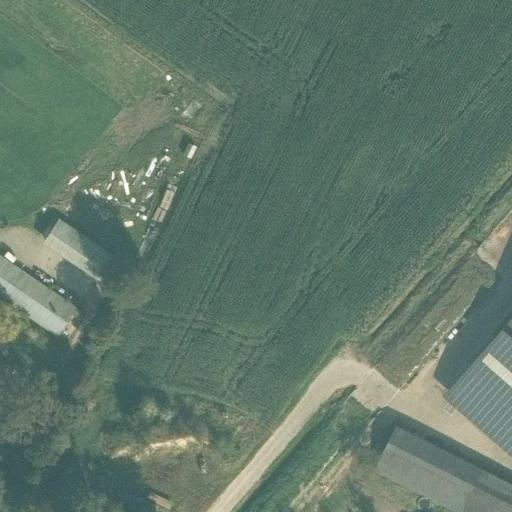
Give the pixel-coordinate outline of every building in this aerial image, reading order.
[(40,244),(94,280),(111,255),(57,219),(40,244)] [(0,298),(57,336),(76,308),(0,257),(0,298)] [(511,319),(446,395),(511,452),(511,319)] [(0,387),(12,368),(0,360),(0,387)] [(511,511),(511,486),(396,428),(374,471),(455,511),(511,511)]
